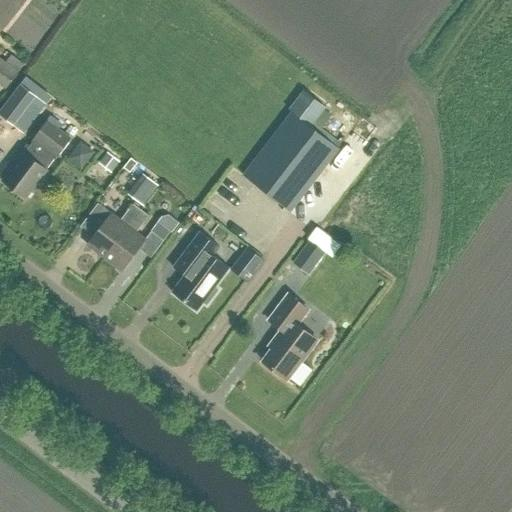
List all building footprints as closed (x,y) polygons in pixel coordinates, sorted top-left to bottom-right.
[(5,60),(0,56),(0,84),(5,88),(24,62),(11,53),(5,60)] [(0,115),(24,133),(45,105),(19,86),(0,111),(0,115)] [(292,112),(310,126),(325,107),(304,90),(289,110),(292,112)] [(289,111),(240,174),(290,212),(338,149),(289,111)] [(2,179),(25,197),(46,169),(45,168),(54,155),(56,156),(71,137),(48,119),(33,139),(35,141),(26,153),(23,151),(2,179)] [(143,174),(127,193),(142,205),(157,185),(143,174)] [(86,243),(104,257),(140,208),(132,202),(120,218),(110,211),(86,243)] [(104,257),(122,270),(146,238),(137,231),(149,215),(140,208),(104,257)] [(170,231),(157,222),(151,231),(163,240),(170,231)] [(172,292),(196,310),(203,302),(207,305),(218,290),(214,287),(229,267),(213,255),(219,246),(200,232),(173,267),(184,276),(172,292)] [(308,274),(325,251),(309,240),(293,262),(308,274)] [(364,287),(381,282),(378,274),(361,279),(364,287)] [(288,293),(269,319),(281,328),(277,333),(281,336),(263,360),(287,378),(317,339),(296,323),(308,308),(288,293)]
